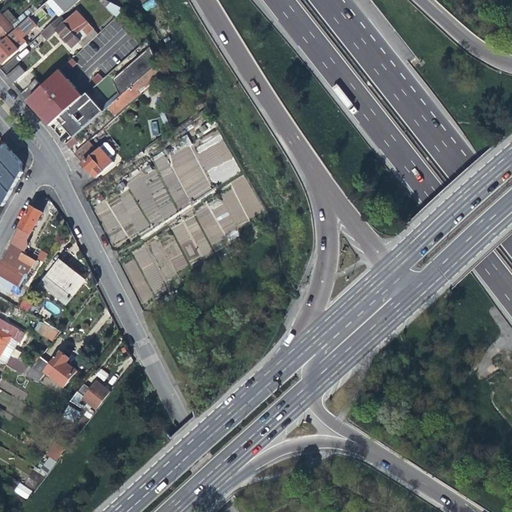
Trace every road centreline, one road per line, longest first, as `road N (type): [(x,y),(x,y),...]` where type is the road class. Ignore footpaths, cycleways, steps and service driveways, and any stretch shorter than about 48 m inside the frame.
road 1 (unclassified): [(225,511),(43,154)]
road 2 (motorway): [(279,0),(511,294)]
road 3 (motorway): [(511,234),(329,0)]
road 4 (motorway): [(172,511),(277,450),(333,440),(388,459)]
road 5 (motorway): [(209,0),(319,182)]
road 6 (primary): [(280,369),(124,511)]
road 7 (motorway): [(319,182),(326,261),(316,304),(280,369)]
road 8 (primary): [(172,511),(309,387)]
road 9 (primary): [(511,157),(392,267)]
road 10 (primary): [(309,387),(414,292)]
road 11 (primary): [(414,292),(511,203)]
road 12 (primary): [(392,267),(302,348)]
